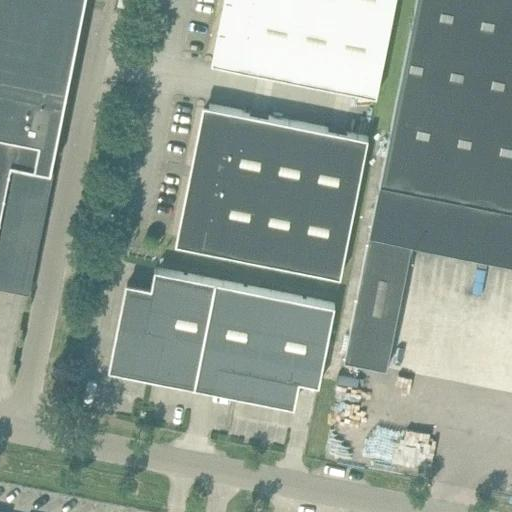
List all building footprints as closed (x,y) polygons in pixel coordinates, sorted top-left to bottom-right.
[(0,0),(0,130),(40,139),(35,164),(50,167),(83,0),(0,0)] [(235,65),(247,0),(224,0),(214,56),(219,57),(218,60),(217,62),(235,65)] [(376,94),(394,0),(247,0),(235,65),(376,94)] [(511,0),(415,0),(344,358),(386,367),(411,242),(511,262),(511,0)] [(199,246),(227,107),(209,103),(209,105),(209,108),(204,107),(192,167),(197,168),(195,178),(190,177),(178,236),(183,237),(182,241),(181,242),(199,246)] [(340,274),(368,135),(227,107),(199,246),(340,274)] [(0,214),(11,160),(35,164),(40,139),(0,130),(0,214)] [(195,382),(215,279),(155,266),(151,286),(127,282),(115,341),(120,342),(116,362),(117,362),(116,367),(155,375),(156,370),(164,372),(195,379),(194,382),(195,382)] [(335,302),(275,290),(215,279),(195,382),(195,383),(196,379),(217,383),(217,382),(225,384),(224,389),(284,401),(285,396),(293,398),(295,399),(299,379),(319,383),(335,302)] [(53,365),(51,375),(61,377),(63,367),(53,365)]
